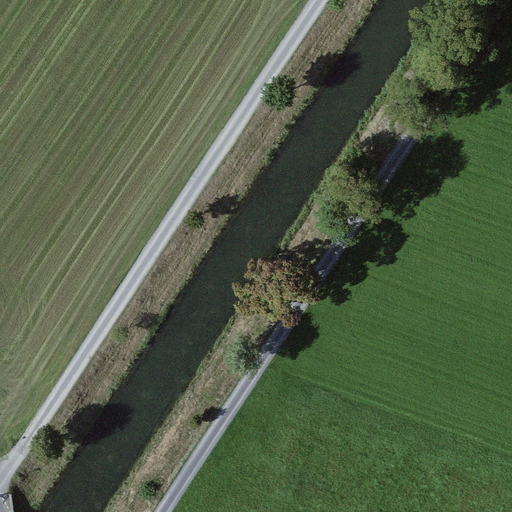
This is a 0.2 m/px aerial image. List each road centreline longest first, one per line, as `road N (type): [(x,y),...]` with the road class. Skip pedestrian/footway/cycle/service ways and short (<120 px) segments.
road 1 (track): [(167,511),(510,0)]
road 2 (track): [(321,0),(0,480)]
